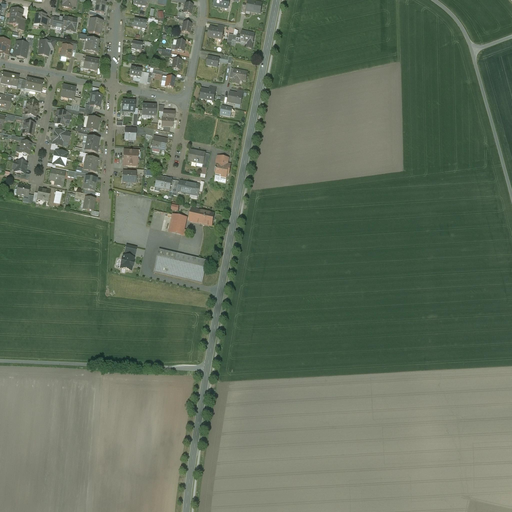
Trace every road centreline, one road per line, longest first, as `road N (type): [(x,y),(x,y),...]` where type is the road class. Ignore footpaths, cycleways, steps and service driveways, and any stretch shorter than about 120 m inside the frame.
road 1 (secondary): [(276,0),(207,369)]
road 2 (residential): [(0,361),(207,369)]
road 3 (unclassified): [(511,195),(472,53)]
road 4 (secondary): [(207,369),(186,511)]
road 5 (residential): [(112,87),(105,207)]
